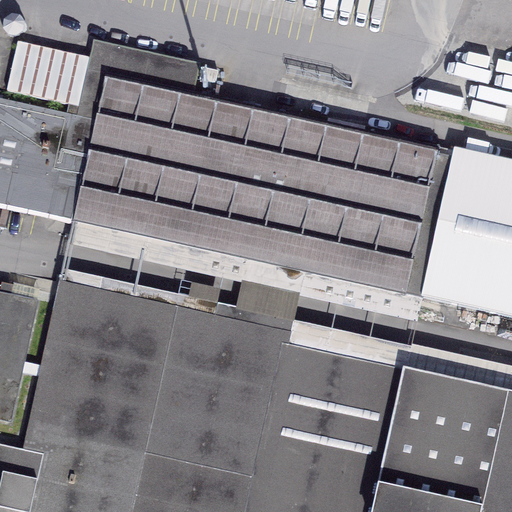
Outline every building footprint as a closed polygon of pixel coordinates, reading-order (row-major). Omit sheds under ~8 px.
[(71,106),(69,115),(55,183),(71,187),(66,207),(75,209),(72,222),(422,300),(511,319),(511,163),(454,150),(452,158),(437,155),(438,148),(364,132),(365,128),(328,120),(327,124),(193,94),(200,65),(93,42),(89,59),(18,43),(7,91),(71,106)] [(202,68),(200,80),(215,84),(218,72),(202,68)] [(281,104),(366,123),(371,101),(286,83),(281,104)] [(49,209),(55,183),(69,115),(0,99),(0,204),(9,206),(10,201),(49,209)] [(511,511),(511,394),(57,293),(22,451),(0,445),(0,511),(511,511)] [(0,296),(0,418),(9,421),(34,304),(0,296)]
